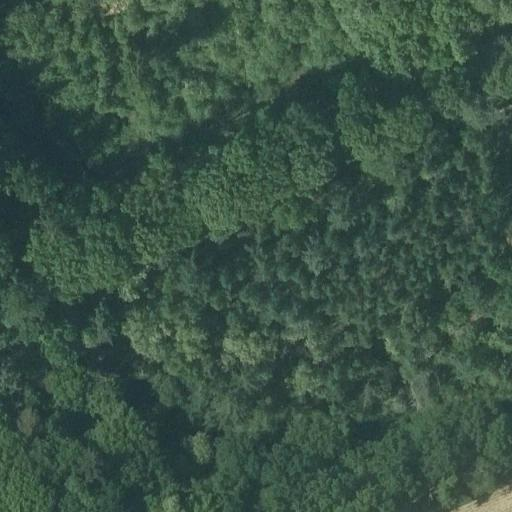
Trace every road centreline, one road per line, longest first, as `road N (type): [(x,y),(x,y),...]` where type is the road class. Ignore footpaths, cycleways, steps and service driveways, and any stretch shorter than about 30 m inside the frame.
road 1 (track): [(0,235),(191,153),(511,37)]
road 2 (track): [(486,46),(511,201)]
